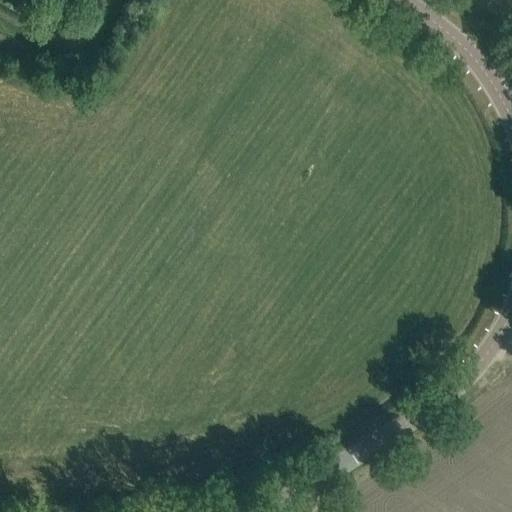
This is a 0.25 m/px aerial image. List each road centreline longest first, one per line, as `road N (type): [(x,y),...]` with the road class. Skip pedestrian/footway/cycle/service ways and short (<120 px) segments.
road 1 (tertiary): [(266,511),(449,391),(511,309)]
road 2 (tertiary): [(511,123),(481,67),(401,0)]
